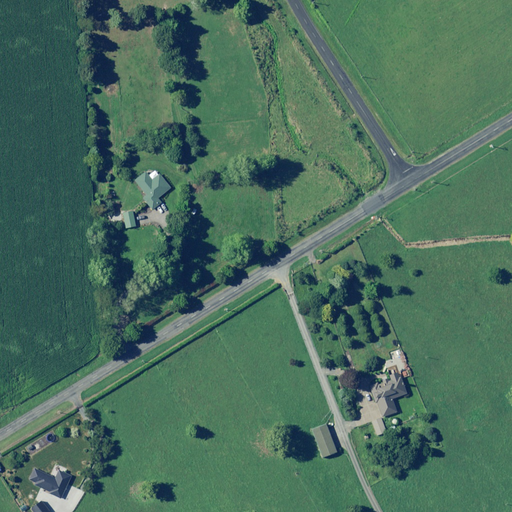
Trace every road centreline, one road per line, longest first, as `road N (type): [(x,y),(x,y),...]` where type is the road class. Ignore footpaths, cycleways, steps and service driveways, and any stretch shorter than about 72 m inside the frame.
road 1 (tertiary): [(0,435),(409,183)]
road 2 (unclassified): [(293,0),(409,183)]
road 3 (tertiary): [(409,183),(511,118)]
